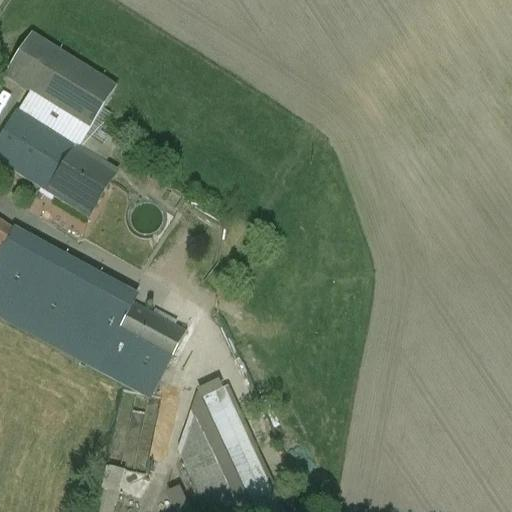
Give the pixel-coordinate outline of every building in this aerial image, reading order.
[(114,93),(29,39),(4,78),(18,87),(32,96),(88,132),(89,132),(114,93)] [(88,132),(32,96),(19,116),(80,155),(91,162),(96,154),(81,144),(88,132)] [(19,116),(17,115),(0,141),(0,166),(52,199),(80,155),(19,116)] [(80,155),(52,199),(87,221),(115,177),(91,162),(80,155)] [(11,235),(0,227),(0,251),(4,245),(11,235)] [(129,314),(4,245),(0,251),(0,299),(14,307),(18,298),(111,349),(130,314),(129,314)] [(111,349),(18,298),(14,307),(0,299),(0,320),(98,374),(111,349)] [(111,349),(98,374),(125,389),(154,395),(186,335),(133,307),(129,314),(130,314),(111,349)] [(283,511),(226,389),(200,401),(251,511),(283,511)] [(161,401),(122,393),(106,471),(145,479),(161,401)] [(251,511),(200,401),(179,463),(202,511),(251,511)]
